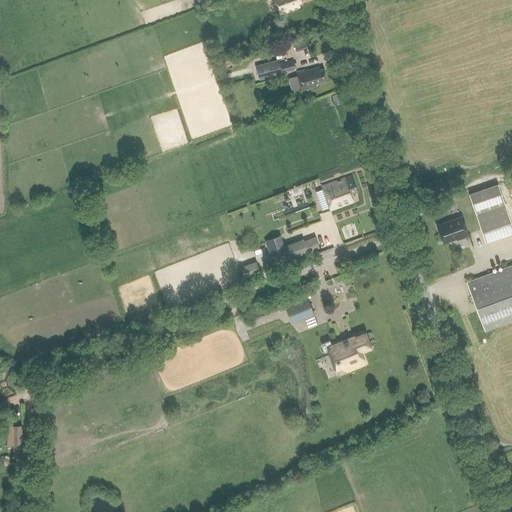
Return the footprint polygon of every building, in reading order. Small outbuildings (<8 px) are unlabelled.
[(273,0),(280,16),(301,8),(299,4),(312,0),(273,0)] [(305,40),(295,42),(297,49),(306,47),(305,40)] [(278,60),(256,66),(259,80),(296,70),(293,59),(279,63),(278,60)] [(297,76),(288,79),(291,90),(300,87),(301,91),(317,87),(316,84),(327,81),(324,68),(319,70),(318,67),(305,71),(305,70),(296,72),(297,76)] [(352,176),(322,187),(330,211),(353,202),(351,195),(358,192),(352,176)] [(511,225),(498,185),(469,195),(485,241),(511,232),(511,225)] [(457,239),(468,235),(462,217),(437,226),(443,242),(456,237),(457,239)] [(283,247),(281,240),(268,245),(275,265),(308,253),(303,240),(283,247)] [(256,260),(239,266),(244,280),(261,273),(256,260)] [(511,321),(511,265),(467,283),(485,331),(511,321)] [(314,313),(307,296),(286,305),(293,322),(314,313)] [(305,317),(308,325),(317,323),(315,314),(305,317)] [(360,351),(370,347),(365,334),(355,338),(354,336),(327,346),(334,364),(344,359),(348,368),(362,363),(361,359),(363,358),(360,351)] [(318,361),(322,367),(326,364),(328,366),(332,364),(327,356),(318,361)] [(13,425),(13,446),(13,455),(22,455),(22,445),(23,445),(23,425),(13,425)]
